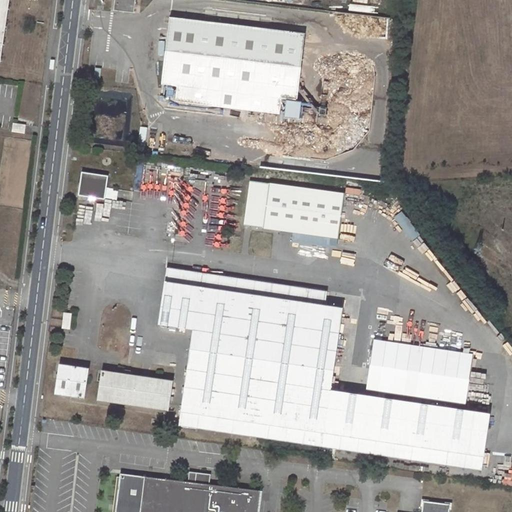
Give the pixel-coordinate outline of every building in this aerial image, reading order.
[(0,0),(0,61),(1,61),(9,0),(0,0)] [(115,0),(114,10),(134,13),(135,0),(115,0)] [(170,17),(161,85),(177,87),(175,102),(279,114),(281,99),(297,101),(305,33),(170,17)] [(14,123),(12,131),(24,133),(26,125),(14,123)] [(82,172),(79,196),(106,199),(108,175),(82,172)] [(245,225),(339,239),(346,194),(251,181),(245,225)] [(489,413),(331,390),(343,308),(326,306),(327,292),(167,268),(158,324),(193,330),(179,425),(482,470),(489,413)] [(64,313),(62,328),(70,329),(72,314),(64,313)] [(59,364),(55,393),(85,398),(89,369),(59,364)] [(102,371),(97,399),(169,410),(174,381),(102,371)] [(121,473),(116,511),(257,511),(261,490),(210,484),(212,474),(190,472),(189,482),(121,473)] [(450,511),(451,504),(424,501),(422,511),(450,511)]
